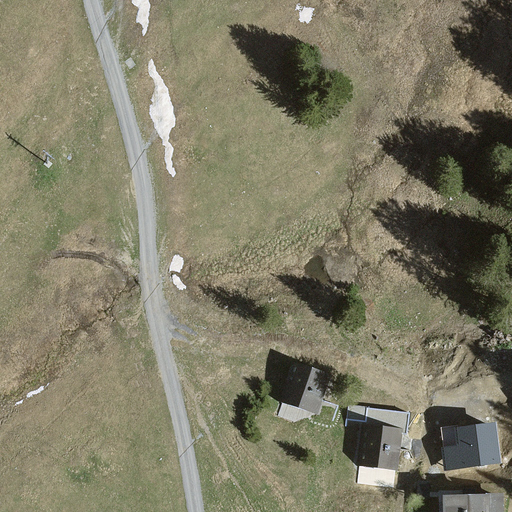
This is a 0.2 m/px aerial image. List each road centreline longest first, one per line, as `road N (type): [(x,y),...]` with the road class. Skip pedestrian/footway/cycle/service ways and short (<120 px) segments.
road 1 (track): [(153,296),(143,192),(91,0)]
road 2 (track): [(153,296),(195,511)]
